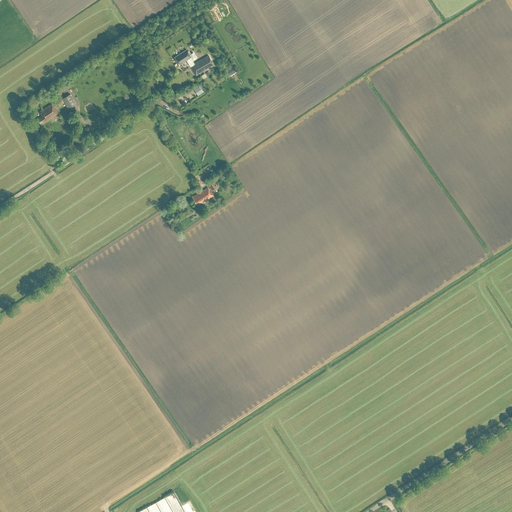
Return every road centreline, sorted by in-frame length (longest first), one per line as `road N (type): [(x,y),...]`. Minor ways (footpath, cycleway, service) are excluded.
road 1 (track): [(0,205),(146,108),(201,183)]
road 2 (unclassified): [(367,511),(511,418)]
